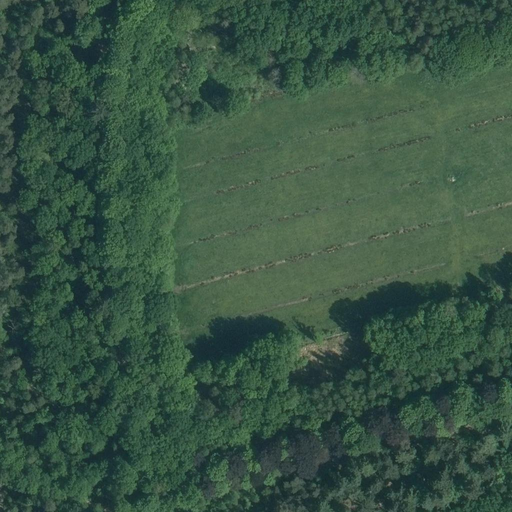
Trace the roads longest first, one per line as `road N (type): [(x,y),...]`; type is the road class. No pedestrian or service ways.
road 1 (track): [(131,511),(117,104),(126,35),(144,0)]
road 2 (track): [(131,511),(196,469),(511,388)]
